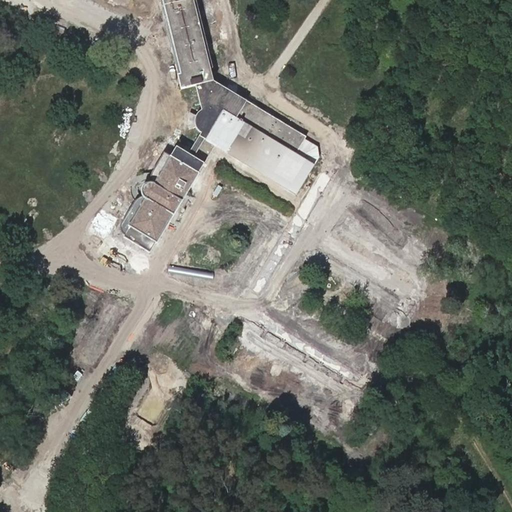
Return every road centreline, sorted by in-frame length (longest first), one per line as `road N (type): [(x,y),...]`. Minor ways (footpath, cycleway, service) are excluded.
road 1 (unclassified): [(78,230),(209,305),(240,305),(315,197),(331,160),(318,127),(279,102),(271,85)]
road 2 (track): [(152,276),(203,199),(224,188),(348,261),(349,278),(327,295),(271,265)]
road 3 (unclassified): [(78,230),(119,184),(155,95),(157,65),(142,0)]
road 4 (track): [(113,511),(240,305)]
